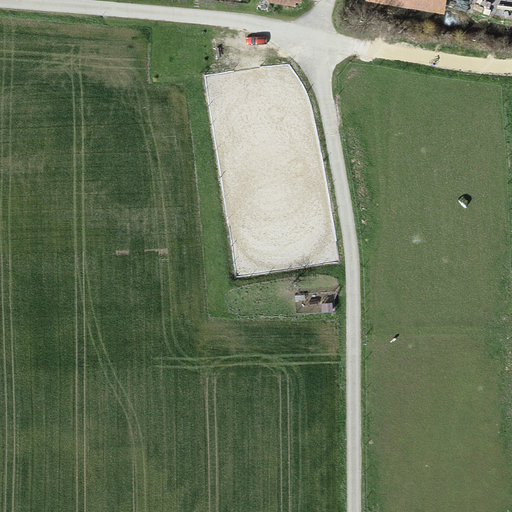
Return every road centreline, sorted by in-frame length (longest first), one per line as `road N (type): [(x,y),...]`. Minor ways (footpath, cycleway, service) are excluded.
road 1 (track): [(0,2),(239,22),(316,43),(511,64)]
road 2 (track): [(355,511),(353,258),(316,43),(327,0)]
